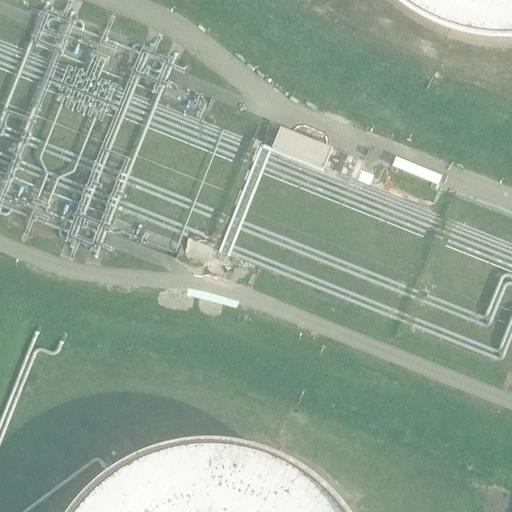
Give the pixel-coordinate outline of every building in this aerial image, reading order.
[(511,0),(408,0),(431,17),(485,35),(511,34),(511,0)] [(17,138),(20,173),(38,187),(57,176),(59,194),(78,199),(87,194),(90,198),(100,193),(110,211),(121,176),(111,187),(101,189),(99,175),(79,159),(82,146),(106,143),(85,137),(90,131),(87,129),(89,121),(99,116),(86,112),(92,104),(78,100),(80,113),(60,98),(53,125),(45,113),(36,114),(33,118),(45,122),(17,138)] [(275,140),(272,149),(324,170),(325,169),(332,150),(333,149),(280,128),(276,138),(275,140)] [(260,260),(265,234),(269,212),(248,208),(247,215),(238,214),(230,254),(260,260)] [(341,511),(328,494),(281,463),(226,448),(169,453),(117,476),(77,511),(341,511)]
